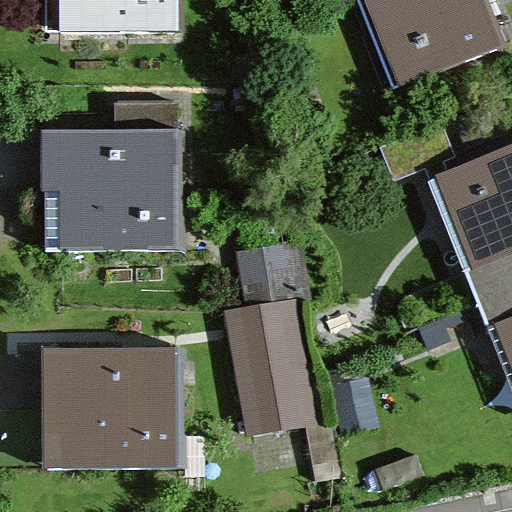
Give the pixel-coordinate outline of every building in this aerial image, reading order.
[(175,0),(42,0),(42,31),(175,34),(175,0)] [(477,0),(353,0),(390,94),(497,53),(477,0)] [(117,134),(41,136),(43,250),(174,247),(171,108),(116,109),(117,134)] [(511,153),(431,185),(478,305),(511,292),(511,153)] [(280,251),(239,258),(247,303),(288,296),(280,251)] [(511,292),(478,305),(511,390),(511,292)] [(292,311),(223,325),(246,445),(315,431),(292,311)] [(179,351),(47,352),(48,470),(180,469),(179,351)]
